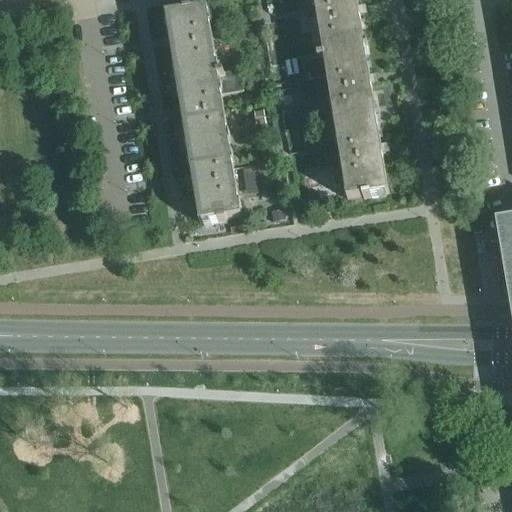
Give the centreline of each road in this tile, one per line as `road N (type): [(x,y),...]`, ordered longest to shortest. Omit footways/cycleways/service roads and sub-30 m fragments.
road 1 (tertiary): [(29,336),(354,341)]
road 2 (residential): [(121,228),(84,0)]
road 3 (tertiary): [(354,341),(511,359)]
road 4 (tertiary): [(511,334),(354,341)]
